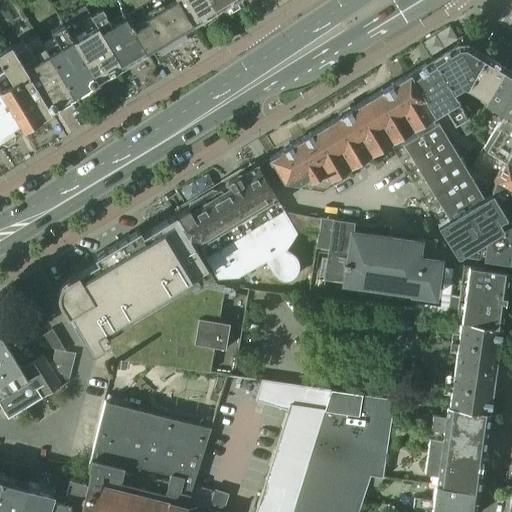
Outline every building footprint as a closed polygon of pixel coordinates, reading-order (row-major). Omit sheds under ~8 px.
[(114,0),(119,7),(122,12),(145,52),(169,38),(145,0),(114,0)] [(145,0),(169,38),(193,24),(178,0),(145,0)] [(178,0),(193,24),(216,10),(209,0),(178,0)] [(241,0),(209,0),(216,10),(224,5),(229,13),(244,4),(241,0)] [(97,80),(122,66),(92,17),(91,15),(85,4),(71,12),(73,16),(63,22),(97,80)] [(91,15),(92,17),(122,66),(145,52),(122,12),(109,19),(102,8),(91,15)] [(74,95),(75,94),(82,97),(89,92),(89,86),(98,81),(97,80),(63,22),(51,29),(56,37),(43,44),(74,95)] [(71,97),(74,95),(43,44),(39,36),(15,51),(50,109),(57,105),(64,107),(71,103),(71,97)] [(466,87),(485,55),(465,43),(465,42),(456,43),(456,44),(433,58),(453,90),(463,107),(473,91),(466,87)] [(0,89),(22,126),(24,125),(26,129),(32,127),(37,124),(40,120),(38,117),(50,109),(15,51),(10,43),(0,49),(0,61),(5,70),(0,73),(0,89)] [(473,91),(486,99),(506,68),(485,55),(466,87),(473,91)] [(435,116),(446,109),(456,124),(459,122),(467,134),(476,128),(463,107),(453,90),(433,58),(409,73),(435,116)] [(511,102),(511,71),(506,68),(486,99),(484,103),(504,116),(511,102)] [(364,158),(435,116),(409,73),(306,135),(305,134),(303,135),(304,136),(273,156),(272,155),(270,157),(285,182),(295,184),(305,179),(306,182),(321,174),(326,181),(364,158)] [(0,139),(2,143),(7,144),(14,140),(15,135),(13,131),(22,126),(0,89),(0,139)] [(511,102),(504,116),(497,127),(502,131),(490,152),(508,163),(511,156),(511,102)] [(509,263),(511,238),(511,191),(496,184),(487,199),(439,123),(401,145),(411,160),(448,218),(437,225),(456,254),(499,261),(509,263)] [(496,184),(511,191),(511,164),(508,163),(496,184)] [(257,165),(176,213),(189,235),(198,246),(208,260),(217,276),(236,275),(264,260),(270,271),(271,272),(272,274),(274,275),(276,276),(278,277),(280,277),(282,277),(284,277),(286,276),(287,275),(289,274),(291,273),(292,271),(293,269),(293,268),(294,266),(294,264),(293,262),(293,260),(292,258),(291,256),(289,253),(287,251),(284,249),(295,230),(275,195),(257,165)] [(217,282),(175,213),(142,233),(139,228),(93,255),(96,260),(69,277),(67,278),(65,279),(63,280),(61,282),(60,284),(59,286),(58,288),(58,290),(57,292),(57,294),(58,297),(58,299),(59,301),(60,303),(62,304),(82,338),(85,337),(92,349),(105,341),(115,358),(209,371),(214,341),(226,342),(229,317),(217,315),(222,283),(217,282)] [(351,231),(352,223),(319,218),(316,233),(314,245),(328,247),(323,280),(433,296),(438,260),(432,259),(434,242),(416,239),(416,241),(351,231)] [(508,271),(469,265),(465,297),(464,301),(503,306),(508,271)] [(500,325),(503,306),(464,301),(465,297),(451,295),(448,317),(460,319),(462,319),(500,325)] [(500,325),(462,319),(460,319),(454,363),(453,376),(450,376),(447,396),(450,396),(448,406),(488,412),(494,368),(495,361),(500,325)] [(52,329),(35,339),(38,344),(65,351),(52,329)] [(0,333),(0,405),(7,417),(42,396),(68,381),(75,353),(54,350),(53,362),(49,364),(41,351),(18,365),(0,333)] [(439,352),(439,348),(440,340),(433,339),(431,351),(439,352)] [(428,368),(427,381),(434,382),(436,370),(428,368)] [(358,511),(367,485),(370,475),(383,476),(393,399),(331,391),(262,380),(256,400),(288,410),(255,511),(358,511)] [(108,388),(86,469),(89,470),(86,482),(78,511),(184,511),(195,476),(213,417),(108,388)] [(444,416),(432,414),(430,427),(442,429),(485,435),(488,412),(448,406),(446,406),(444,416)] [(429,436),(427,454),(482,461),(485,435),(442,429),(442,437),(429,436)] [(478,490),(482,461),(427,454),(424,472),(437,474),(435,484),(478,490)] [(1,474),(0,479),(0,511),(19,511),(27,481),(1,474)] [(383,476),(370,475),(367,485),(379,489),(383,476)] [(51,499),(48,511),(78,511),(86,482),(69,479),(63,502),(51,499)] [(19,511),(48,511),(51,499),(54,487),(27,481),(19,511)] [(425,511),(474,511),(478,490),(435,484),(433,500),(411,497),(409,510),(425,511)] [(212,490),(208,502),(222,507),(227,494),(212,490)]
